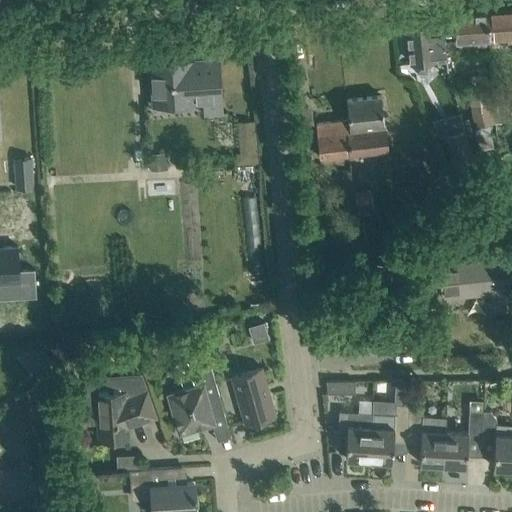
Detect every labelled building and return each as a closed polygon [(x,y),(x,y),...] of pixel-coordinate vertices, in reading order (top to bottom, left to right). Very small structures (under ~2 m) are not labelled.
[(511,36),(511,9),(485,11),(487,38),(511,36)] [(487,38),(485,11),(454,13),(455,40),(487,38)] [(430,15),(406,18),(411,61),(412,69),(448,65),(443,25),(431,27),(430,15)] [(218,58),(151,62),(154,103),(204,100),(205,113),(221,112),(218,58)] [(489,88),(468,91),(475,126),(495,122),(492,104),(489,88)] [(347,98),(349,119),(349,130),(346,130),(349,154),(388,150),(386,124),(384,124),(381,95),(347,98)] [(511,103),(492,104),(495,122),(511,121),(511,103)] [(349,130),(349,119),(316,122),(320,157),(349,154),(346,130),(349,130)] [(465,129),(445,134),(455,172),(475,167),(465,129)] [(31,157),(15,158),(17,186),(33,185),(31,157)] [(369,191),(355,194),(358,211),(372,209),(369,191)] [(17,244),(0,245),(0,281),(17,280),(18,296),(36,295),(34,267),(18,268),(17,244)] [(511,253),(438,261),(442,297),(492,292),(494,308),(511,305),(511,253)] [(511,316),(492,318),(495,342),(511,340),(511,316)] [(169,393),(179,432),(214,422),(213,418),(225,414),(208,354),(190,359),(197,385),(169,393)] [(275,412),(262,366),(231,375),(245,421),(275,412)] [(96,409),(99,439),(129,437),(128,420),(138,419),(139,422),(156,416),(141,373),(86,377),(88,409),(96,409)] [(355,392),(355,379),(326,379),(327,392),(355,392)] [(409,406),(410,406),(410,403),(396,402),(395,412),(372,411),(369,459),(392,460),(393,440),(407,441),(408,433),(409,406)] [(443,463),(445,429),(445,416),(424,415),(424,406),(410,406),(409,406),(408,433),(421,434),(419,462),(443,463)] [(369,459),(372,411),(349,410),(339,409),(338,429),(347,430),(346,457),(369,459)] [(481,438),(483,411),(469,410),(468,431),(445,429),(443,463),(466,465),(468,437),(481,438)] [(483,411),(481,438),(495,439),(493,466),(511,467),(511,423),(497,423),(497,420),(490,411),(483,411)] [(136,454),(116,455),(117,469),(129,469),(137,468),(136,454)] [(0,474),(5,486),(32,474),(27,461),(0,472),(0,474)] [(194,481),(180,482),(180,466),(164,467),(137,468),(129,469),(131,490),(135,490),(136,495),(140,498),(151,498),(152,511),(192,511),(192,502),(198,495),(195,492),(194,481)] [(32,474),(5,486),(10,499),(38,487),(32,474)]
